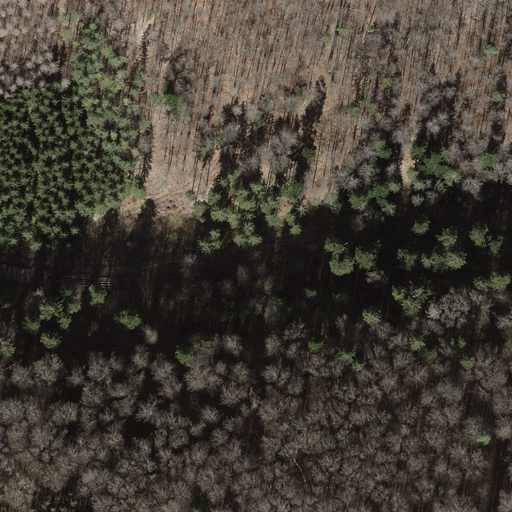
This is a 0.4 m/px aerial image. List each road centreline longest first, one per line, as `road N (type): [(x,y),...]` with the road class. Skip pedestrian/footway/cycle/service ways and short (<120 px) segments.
road 1 (track): [(93,265),(83,251),(96,222),(429,69),(511,3)]
road 2 (track): [(0,260),(126,265),(511,207)]
road 3 (track): [(511,334),(256,332),(157,320),(126,265)]
